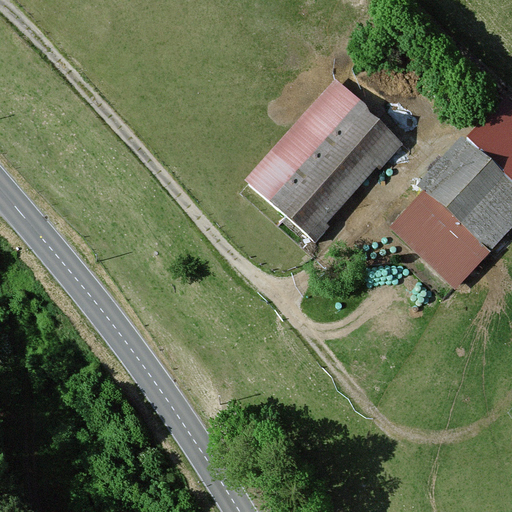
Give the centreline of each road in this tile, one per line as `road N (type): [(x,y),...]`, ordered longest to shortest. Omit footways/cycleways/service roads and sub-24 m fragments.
road 1 (residential): [(0,15),(281,306),(315,275)]
road 2 (secondary): [(240,511),(130,347),(0,187)]
